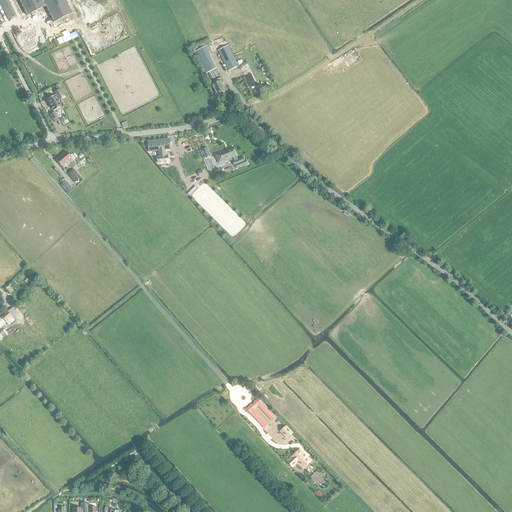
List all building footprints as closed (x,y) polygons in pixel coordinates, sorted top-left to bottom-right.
[(18,0),(27,16),(45,6),(41,0),(18,0)] [(65,0),(41,0),(45,6),(50,15),(68,6),(65,0)] [(16,16),(9,1),(1,5),(9,19),(16,16)] [(30,36),(34,34),(32,30),(28,32),(28,31),(21,35),(27,47),(34,43),(30,36)] [(215,69),(205,47),(203,43),(192,48),(194,52),(204,74),(208,72),(210,77),(218,74),(215,69)] [(229,71),(238,67),(238,66),(228,46),(219,51),(229,71)] [(220,79),(211,83),(217,95),(226,90),(220,79)] [(56,95),(55,95),(57,99),(58,98),(58,99),(63,97),(59,89),(55,92),(56,95)] [(55,95),(47,100),(53,111),(54,113),(50,115),(53,120),(60,117),(56,110),(61,107),(57,99),(55,95)] [(170,139),(148,141),(149,152),(158,151),(159,156),(157,156),(158,164),(169,162),(168,155),(166,155),(166,150),(171,150),(170,139)] [(233,147),(215,154),(219,163),(237,156),(233,147)] [(61,166),(72,158),(66,151),(56,159),(61,166)] [(68,174),(75,183),(80,178),(74,170),(68,174)] [(68,194),(73,190),(66,182),(61,186),(68,194)] [(191,195),(198,188),(196,187),(188,195),(190,196),(191,195)] [(0,339),(3,337),(0,333),(0,328),(6,323),(9,325),(15,320),(12,318),(17,314),(12,308),(7,312),(6,310),(0,315),(0,339)] [(274,420),(276,418),(257,399),(253,403),(257,407),(259,405),(274,420)] [(253,411),(255,409),(251,405),(247,409),(265,428),(268,426),(253,411)] [(287,438),(292,434),(286,427),(281,431),(287,438)] [(304,467),(310,462),(299,451),(292,457),(293,457),(288,462),(292,467),(297,462),(300,464),(301,463),(304,467)] [(85,510),(85,504),(85,503),(82,503),(81,504),(81,508),(72,508),(72,511),(80,511),(81,510),(85,510)]
